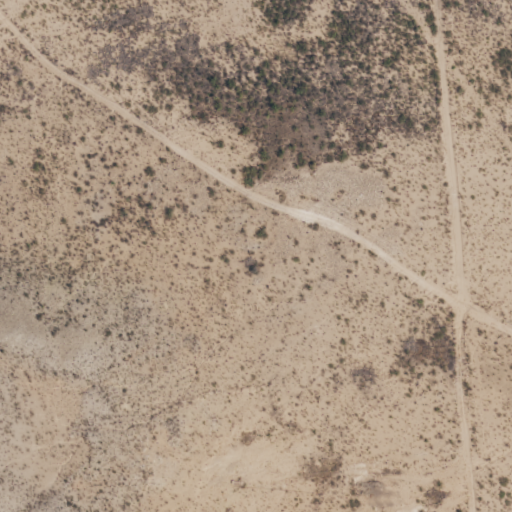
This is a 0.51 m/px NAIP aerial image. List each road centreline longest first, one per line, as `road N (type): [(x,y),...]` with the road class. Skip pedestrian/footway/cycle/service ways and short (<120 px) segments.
road 1 (track): [(0,17),(34,53),(511,360)]
road 2 (track): [(467,511),(457,0)]
